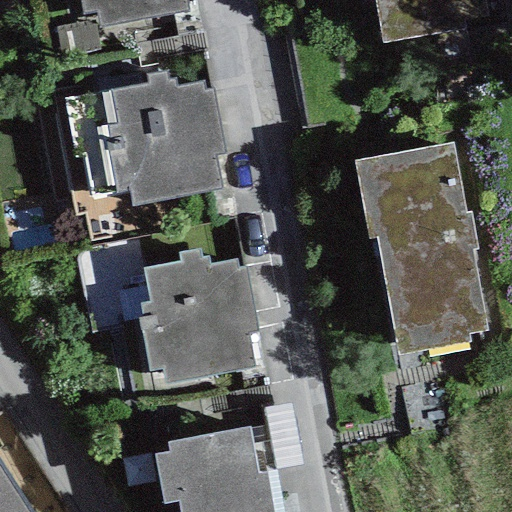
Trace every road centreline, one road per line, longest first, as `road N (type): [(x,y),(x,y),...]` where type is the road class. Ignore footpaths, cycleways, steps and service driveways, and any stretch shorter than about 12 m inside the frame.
road 1 (residential): [(335,511),(246,0)]
road 2 (residential): [(0,371),(93,511)]
